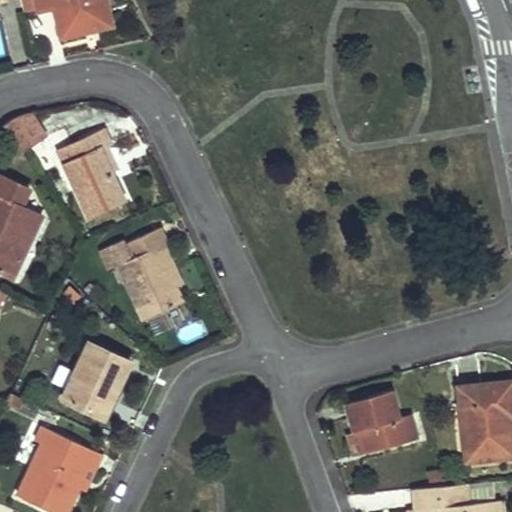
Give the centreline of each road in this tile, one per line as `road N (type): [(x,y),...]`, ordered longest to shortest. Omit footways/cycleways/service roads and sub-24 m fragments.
road 1 (residential): [(271,343),(157,101),(106,73),(0,94)]
road 2 (residential): [(123,511),(181,386),(211,365),(271,343)]
road 3 (residential): [(511,310),(285,373)]
road 4 (residential): [(333,511),(285,373)]
